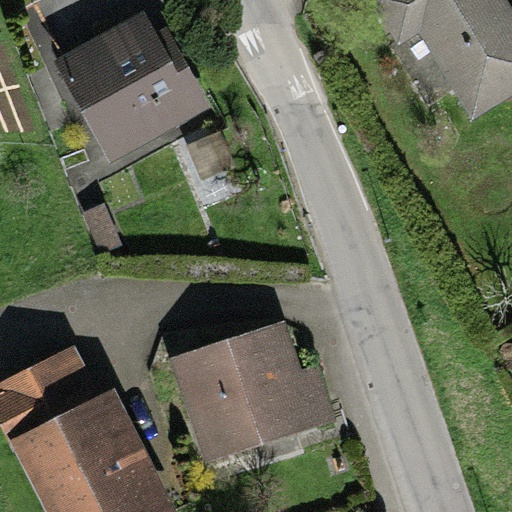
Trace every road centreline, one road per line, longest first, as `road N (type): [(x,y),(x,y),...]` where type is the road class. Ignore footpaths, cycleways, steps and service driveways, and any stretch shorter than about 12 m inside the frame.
road 1 (tertiary): [(439,511),(275,67),(237,0)]
road 2 (unknown): [(358,291),(96,316),(0,347)]
